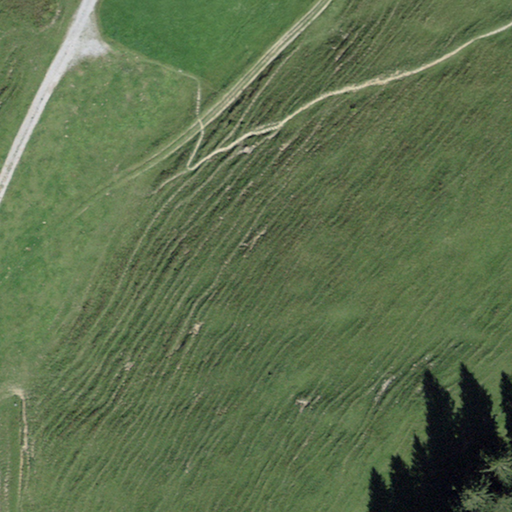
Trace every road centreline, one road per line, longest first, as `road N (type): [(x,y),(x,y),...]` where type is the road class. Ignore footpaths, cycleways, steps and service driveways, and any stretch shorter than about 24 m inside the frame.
road 1 (track): [(318,0),(216,107),(0,280)]
road 2 (track): [(68,45),(0,201)]
